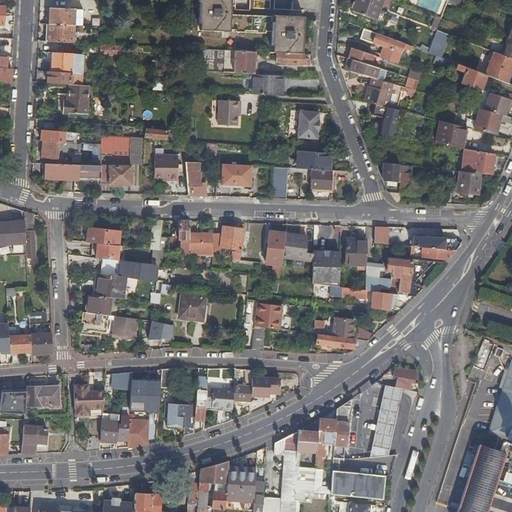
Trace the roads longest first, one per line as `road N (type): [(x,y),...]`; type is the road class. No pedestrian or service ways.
road 1 (tertiary): [(0,472),(176,457),(258,428),(340,382)]
road 2 (residential): [(375,214),(53,205)]
road 3 (residential): [(340,382),(304,365),(186,359),(64,367)]
road 4 (residential): [(375,214),(321,59),(328,0)]
road 5 (unclassified): [(420,511),(449,411),(439,300)]
road 6 (unclassified): [(417,320),(437,365),(398,511)]
road 7 (residential): [(13,195),(24,0)]
road 8 (residential): [(64,367),(53,205)]
road 9 (residential): [(498,220),(375,214)]
